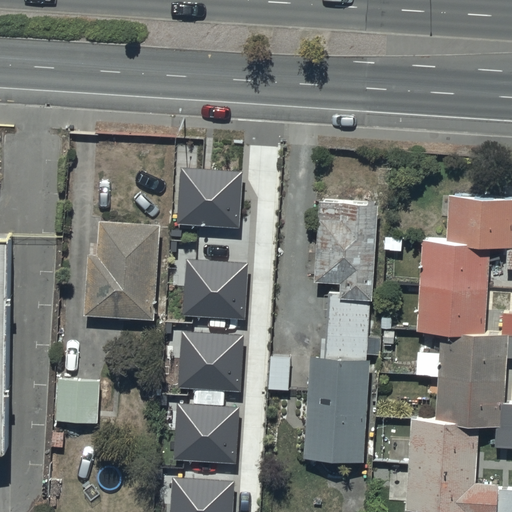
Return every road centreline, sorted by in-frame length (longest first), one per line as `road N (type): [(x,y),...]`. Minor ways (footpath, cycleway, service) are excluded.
road 1 (primary): [(511,97),(0,64)]
road 2 (primary): [(254,0),(511,16)]
